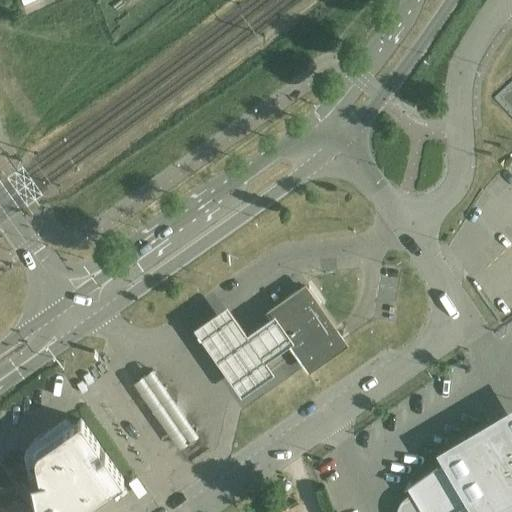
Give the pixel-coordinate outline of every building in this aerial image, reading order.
[(345,344),(343,341),(339,335),(305,287),(269,312),(303,361),(309,368),(345,344)] [(231,291),(195,315),(243,385),(279,361),(271,350),(299,331),(279,301),(251,320),(231,291)] [(155,379),(135,390),(174,460),(194,449),(155,379)] [(79,511),(124,480),(81,419),(76,411),(34,440),(28,447),(25,456),(30,481),(21,482),(21,484),(30,482),(35,506),(39,511),(79,511)] [(511,511),(511,433),(503,418),(504,417),(504,415),(404,486),(405,487),(407,486),(414,496),(406,501),(402,509),(401,510),(401,511),(511,511)] [(133,488),(125,493),(133,508),(142,503),(133,488)]
